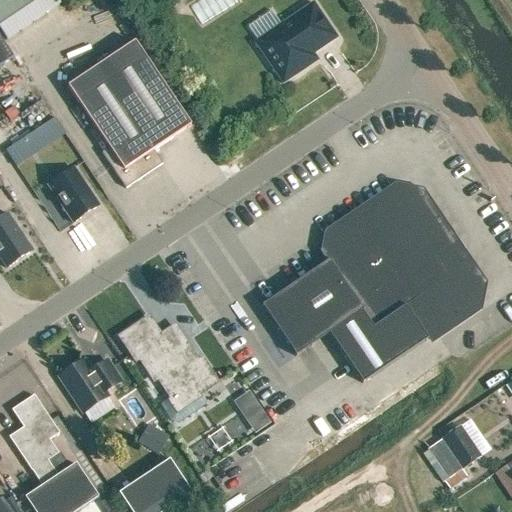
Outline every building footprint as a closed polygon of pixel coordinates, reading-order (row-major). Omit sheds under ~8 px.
[(56,0),(0,0),(0,33),(6,42),(60,5),(56,0)] [(196,0),(187,7),(200,26),(236,1),(235,0),(196,0)] [(304,61),(336,39),(313,4),(254,43),(282,85),(308,68),(304,61)] [(0,67),(13,59),(0,40),(0,67)] [(162,165),(153,152),(190,127),(134,43),(67,88),(109,150),(102,155),(125,190),(162,165)] [(3,150),(14,166),(63,133),(52,117),(3,150)] [(73,225),(99,208),(74,170),(48,187),(73,225)] [(480,286),(457,253),(418,196),(396,192),(329,237),(325,259),(327,262),(261,308),(295,358),(329,335),(362,385),(475,308),(480,286)] [(0,260),(6,270),(32,252),(7,215),(0,219),(0,260)] [(198,395),(216,383),(200,359),(196,361),(184,344),(171,353),(148,319),(120,338),(135,362),(139,359),(154,381),(157,379),(170,398),(159,405),(170,422),(178,423),(205,406),(198,395)] [(91,373),(84,362),(59,379),(82,414),(107,397),(104,393),(120,382),(107,362),(91,373)] [(57,477),(47,462),(58,455),(49,441),(59,435),(33,397),(11,412),(23,429),(9,439),(31,473),(32,472),(42,488),(24,499),(32,511),(78,511),(98,499),(75,465),(57,477)] [(260,409),(244,421),(254,435),(270,424),(260,409)] [(462,470),(482,457),(461,426),(441,439),(462,470)] [(151,428),(141,445),(158,454),(168,437),(151,428)] [(441,439),(426,449),(447,481),(462,470),(441,439)] [(129,511),(166,511),(191,495),(169,461),(118,495),(129,511)] [(104,511),(120,511),(110,495),(98,502),(104,511)] [(0,511),(8,511),(1,500),(0,501),(0,511)]
